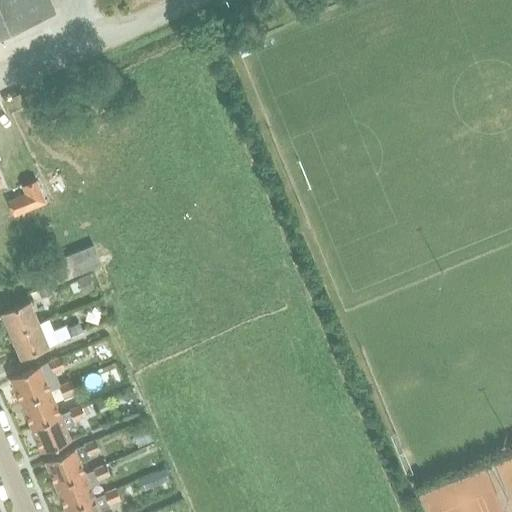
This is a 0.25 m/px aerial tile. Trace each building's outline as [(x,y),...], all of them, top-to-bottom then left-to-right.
[(0,0),(0,32),(53,10),(49,0),(0,0)] [(27,162),(20,165),(23,172),(30,169),(27,162)] [(21,184),(24,193),(8,200),(14,213),(44,200),(35,178),(21,184)] [(55,281),(99,262),(92,244),(48,263),(55,281)] [(87,273),(77,278),(83,292),(93,287),(87,273)] [(48,285),(36,289),(39,297),(51,292),(48,285)] [(9,334),(38,322),(29,300),(0,312),(9,334)] [(38,322),(9,334),(18,355),(47,343),(56,340),(52,329),(47,318),(38,322)] [(78,321),(66,326),(70,335),(82,329),(78,321)] [(56,340),(68,335),(64,324),(52,329),(56,340)] [(9,376),(19,400),(48,388),(58,384),(52,370),(63,365),(59,355),(47,360),(38,364),(9,376)] [(61,395),(74,390),(70,380),(57,385),(61,395)] [(126,386),(116,391),(119,397),(125,399),(131,396),(126,386)] [(58,412),(48,388),(19,400),(29,424),(58,412)] [(84,414),(80,404),(67,409),(58,413),(58,412),(29,424),(40,450),(69,438),(64,426),(73,422),(71,419),(84,414)] [(145,424),(130,430),(136,446),(152,439),(145,424)] [(54,483),(83,471),(78,461),(89,457),(87,453),(98,448),(94,438),(44,459),(54,483)] [(64,508),(93,496),(88,485),(97,482),(96,478),(109,473),(104,462),(91,467),(92,468),(83,471),(54,483),(64,507),(64,508)] [(162,468),(152,472),(156,484),(167,479),(162,468)] [(64,508),(66,511),(99,511),(97,506),(106,502),(119,497),(114,487),(101,492),(102,492),(93,496),(64,508)]
